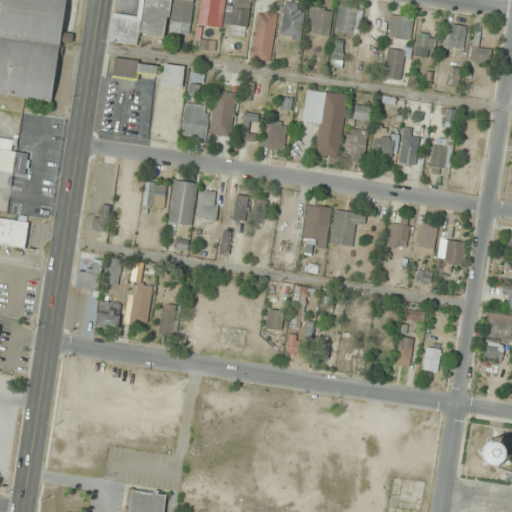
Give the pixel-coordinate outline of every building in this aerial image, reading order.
[(0,0),(0,92),(52,100),(65,0),(0,0)] [(190,35),(194,0),(141,0),(139,17),(113,13),(110,42),(137,45),(138,33),(167,37),(168,32),(190,35)] [(224,0),(202,0),(199,25),(220,28),(224,0)] [(254,2),(246,0),(231,0),(221,32),(242,39),(254,2)] [(303,3),(282,3),(282,38),(303,38),(303,3)] [(362,10),(340,5),(335,30),(358,34),(362,10)] [(334,11),(311,6),(306,32),(328,37),(334,11)] [(270,62),(278,15),(256,11),(249,58),(270,62)] [(411,40),(414,17),(390,15),(388,37),(411,40)] [(444,46),(464,48),(466,26),(446,24),(444,46)] [(434,34),(416,34),(416,56),(434,56),(434,34)] [(329,64),(343,68),(349,44),(335,40),(329,64)] [(407,49),(388,46),(384,78),(404,80),(407,49)] [(112,74),(156,81),(158,64),(115,58),(112,74)] [(161,86),(182,89),(185,67),(165,64),(161,86)] [(447,86),(470,89),(472,71),(449,68),(447,86)] [(187,96),(200,98),(204,74),(192,72),(187,96)] [(302,121),(320,124),(316,154),(339,157),(347,95),(306,89),(302,121)] [(238,93),(216,90),(209,133),(231,136),(238,93)] [(205,144),(210,105),(185,103),(182,135),(194,136),(193,142),(205,144)] [(369,122),(371,107),(355,105),(353,119),(369,122)] [(258,122),(258,114),(242,113),(240,140),(253,141),(255,122),(258,122)] [(287,122),(265,119),(262,148),(284,150),(287,122)] [(364,161),(367,131),(347,128),(344,158),(364,161)] [(375,133),(373,155),(396,158),(398,136),(375,133)] [(17,140),(0,137),(0,171),(25,174),(28,153),(16,152),(17,140)] [(449,139),(433,138),(431,168),(447,168),(449,139)] [(399,163),(415,167),(419,148),(403,145),(399,163)] [(143,206),(164,208),(167,184),(146,181),(143,206)] [(171,211),(181,212),(179,225),(192,226),(197,183),(175,181),(171,211)] [(197,219),(215,221),(219,192),(201,189),(197,219)] [(249,196),(237,194),(232,219),(245,222),(249,196)] [(92,229),(106,232),(112,206),(99,203),(92,229)] [(293,250),(300,206),(281,203),(274,247),(293,250)] [(303,253),(312,254),(313,241),(326,243),(330,208),(309,206),(303,253)] [(330,244),(350,247),(354,224),(364,226),(365,215),(336,210),(330,244)] [(0,243),(28,247),(31,221),(0,217),(0,243)] [(388,245),(406,248),(410,225),(392,222),(388,245)] [(439,226),(423,222),(416,249),(432,253),(439,226)] [(268,253),(268,227),(252,227),(252,253),(268,253)] [(463,265),(464,241),(439,240),(439,265),(463,265)] [(120,258),(106,258),(106,285),(120,285),(120,258)] [(78,270),(76,289),(99,292),(102,263),(91,262),(90,272),(78,270)] [(432,272),(418,270),(416,280),(430,282),(432,272)] [(148,328),(152,285),(134,283),(129,326),(148,328)] [(306,287),(294,286),(290,328),(302,329),(306,287)] [(511,308),(511,286),(504,286),(502,295),(511,297),(510,308),(511,308)] [(118,329),(120,304),(100,301),(97,327),(118,329)] [(180,306),(164,303),(158,333),(173,336),(180,306)] [(285,312),(270,308),(265,328),(280,332),(285,312)] [(408,318),(419,320),(421,313),(409,311),(408,318)] [(485,337),(511,339),(511,314),(487,313),(485,337)] [(287,353),(298,354),(300,336),(288,334),(287,353)] [(354,334),(340,334),(340,359),(354,359),(354,334)] [(414,338),(399,337),(396,365),(411,366),(414,338)] [(331,342),(321,339),(316,358),(326,360),(331,342)] [(501,361),(504,345),(486,342),(483,358),(501,361)] [(438,372),(441,349),(426,347),(423,371),(438,372)] [(160,511),(163,492),(132,488),(128,511),(160,511)]
